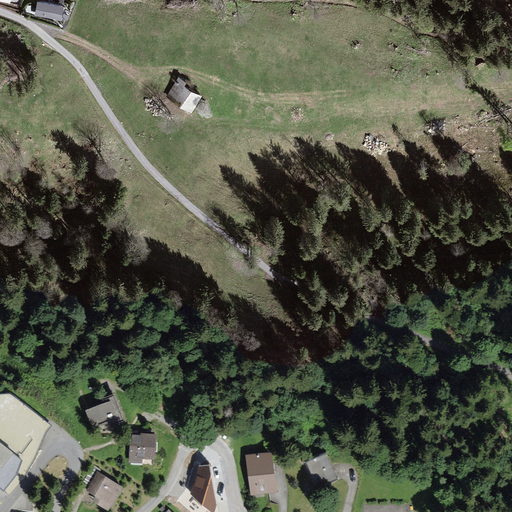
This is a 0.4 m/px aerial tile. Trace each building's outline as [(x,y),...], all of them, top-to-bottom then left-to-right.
[(70,5),(48,0),(40,0),(37,14),(66,21),(70,5)] [(186,78),(178,74),(166,95),(192,109),(202,91),(184,81),(186,78)] [(139,424),(129,394),(110,401),(111,406),(95,412),(101,429),(121,422),(124,429),(139,424)] [(168,436),(137,435),(136,465),(157,466),(157,461),(167,461),(168,436)] [(0,461),(8,468),(20,454),(0,436),(0,461)] [(276,454),(250,457),(253,493),(280,491),(276,454)] [(341,480),(328,455),(306,466),(320,492),(341,480)] [(116,511),(131,488),(103,472),(91,491),(107,501),(104,507),(112,511),(116,511)]
